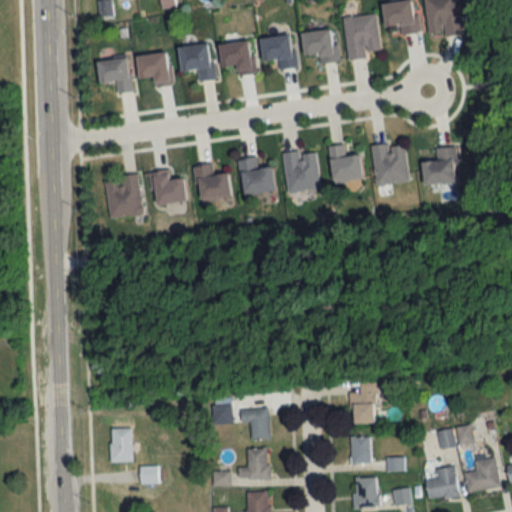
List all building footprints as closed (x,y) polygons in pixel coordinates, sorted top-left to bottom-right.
[(382,0),(411,0),(414,10),(419,10),(420,27),(399,29),(399,22),(384,20),(382,0)] [(429,0),(452,0),(457,32),(446,33),(445,28),(433,28),(429,0)] [(347,14),(374,12),(379,47),(365,48),(365,52),(354,54),(347,14)] [(304,28),(325,27),(332,43),(337,44),(338,57),(325,58),(325,54),(309,50),(304,28)] [(258,36),(286,32),(291,54),(297,50),(298,63),(281,66),(278,60),(263,57),(258,36)] [(221,42),(250,39),(251,68),(240,74),(236,64),(225,63),(221,42)] [(177,45),(205,42),(221,76),(203,80),(200,70),(185,70),(177,45)] [(139,53),(163,48),(168,83),(152,83),(150,76),(140,72),(139,53)] [(100,56),(122,54),(132,88),(120,91),(116,85),(102,82),(100,56)] [(373,142),(385,138),(388,149),(401,144),(407,176),(375,182),(373,142)] [(331,141),(343,141),(346,152),(358,152),(359,176),(333,175),(331,141)] [(439,143),(456,143),(456,160),(451,160),(454,179),(426,181),(423,161),(439,143)] [(282,149),(300,146),(302,153),(315,152),(321,180),(289,188),(282,149)] [(235,158),(253,154),(255,164),(267,167),(271,189),(242,192),(235,158)] [(192,164),(206,160),(210,169),(224,171),(229,195),(203,196),(192,164)] [(144,170),(167,166),(169,173),(181,177),(185,201),(157,201),(144,170)] [(101,181),(123,184),(120,171),(136,171),(141,212),(108,212),(101,181)] [(350,423),(377,423),(377,378),(359,378),(359,393),(350,393),(350,423)] [(241,408),(241,422),(250,422),(251,439),(270,438),(269,407),(241,408)] [(472,440),(469,425),(456,427),(459,443),(472,440)] [(132,462),(132,428),(110,429),(110,462),(132,462)] [(437,432),(441,449),(455,446),(451,428),(437,432)] [(370,463),(370,436),(350,436),(351,463),(370,463)] [(268,448),(247,448),(247,467),(238,467),(238,478),(268,478),(268,448)] [(386,457),(386,471),(404,471),(404,457),(386,457)] [(499,487),(495,457),(475,460),(476,471),(465,472),(467,491),(499,487)] [(140,466),(140,483),(158,483),(158,466),(140,466)] [(425,480),(428,501),(459,495),(454,466),(435,469),(437,478),(425,480)] [(353,508),(377,508),(377,477),(353,477),(353,508)] [(410,502),(408,488),(393,491),(395,505),(410,502)] [(269,511),(270,491),(246,491),(246,511),(269,511)]
